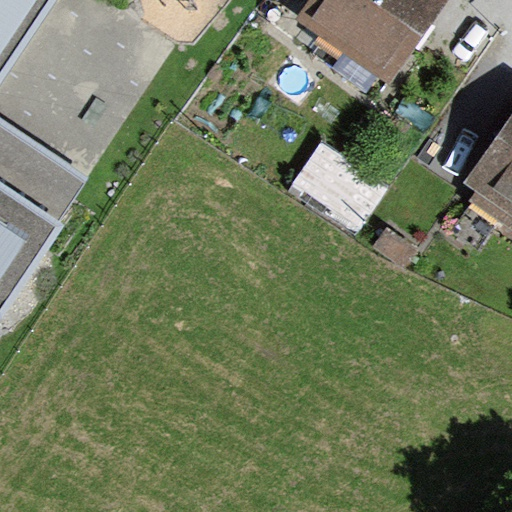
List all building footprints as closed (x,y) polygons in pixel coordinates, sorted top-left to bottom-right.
[(0,0),(0,59),(39,0),(0,0)] [(289,0),(278,17),(374,83),(431,0),(289,0)] [(511,225),(511,94),(459,173),(470,181),(447,216),(467,229),(483,206),(511,225)] [(0,292),(87,162),(0,103),(0,292)] [(343,227),(357,205),(334,190),(319,211),(343,227)] [(401,269),(415,250),(384,228),(370,247),(401,269)]
